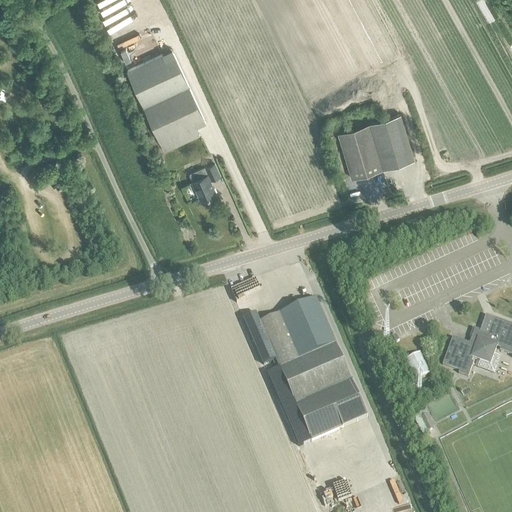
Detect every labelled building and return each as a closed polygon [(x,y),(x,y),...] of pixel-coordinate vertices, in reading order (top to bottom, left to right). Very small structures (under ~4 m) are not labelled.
[(195,127),(205,122),(172,49),(126,70),(164,151),(199,135),(195,127)] [(337,132),(351,179),(414,160),(400,114),(337,132)] [(193,181),(192,181),(201,201),(216,195),(209,180),(220,176),(214,164),(206,167),(206,166),(189,174),(193,181)] [(255,313),(243,319),(263,366),(275,360),(279,369),(267,374),(299,447),(311,442),(367,417),(315,298),(259,323),(255,313)] [(452,338),(442,363),(458,370),(458,372),(467,376),(473,362),(469,360),(470,357),(479,360),(489,364),(496,348),(497,345),(500,347),(499,349),(499,350),(502,351),(511,355),(511,358),(511,325),(493,319),(485,316),(483,322),(479,333),(473,331),(468,344),(452,338)] [(420,353),(405,360),(415,380),(429,373),(420,353)]
